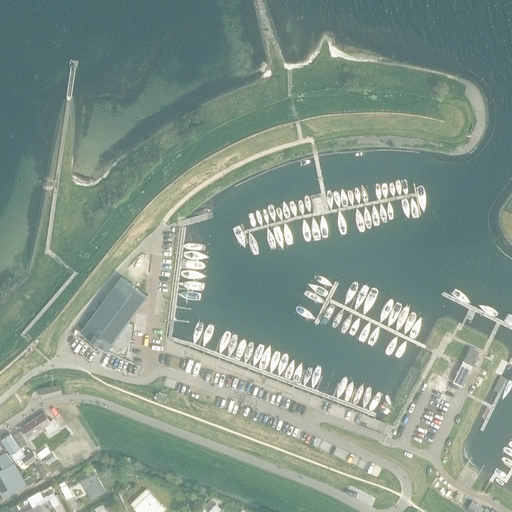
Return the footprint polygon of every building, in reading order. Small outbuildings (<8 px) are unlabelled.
[(312,198),(315,212),(322,210),(319,197),(312,198)] [(139,274),(138,275),(128,268),(122,276),(121,276),(77,337),(103,356),(148,295),(138,288),(144,279),(143,278),(144,278),(139,274)] [(463,361),(472,365),(478,351),(470,347),(463,361)] [(39,388),(42,397),(61,393),(59,384),(39,388)] [(164,400),(166,395),(158,392),(158,394),(155,393),(154,398),(156,399),(156,398),(164,400)] [(52,419),(50,421),(44,412),(20,428),(27,437),(44,425),(48,431),(57,426),(52,419)] [(12,436),(21,448),(28,442),(19,431),(12,436)] [(26,455),(21,448),(12,436),(10,434),(1,440),(16,460),(21,457),(26,464),(37,457),(32,450),(26,455)] [(0,491),(4,499),(27,487),(15,464),(6,452),(0,455),(0,465),(3,470),(0,471),(0,491)] [(41,460),(45,467),(52,463),(48,456),(41,460)] [(37,467),(43,475),(48,472),(42,463),(37,467)] [(81,481),(91,500),(105,492),(94,474),(81,481)] [(61,489),(67,499),(72,496),(66,486),(61,489)] [(54,507),(59,505),(53,494),(48,497),(47,495),(33,503),(35,507),(25,511),(42,511),(39,505),(49,499),(54,507)] [(135,509),(137,511),(153,511),(161,505),(150,494),(135,509)] [(115,501),(120,511),(122,511),(127,509),(121,498),(115,501)] [(468,507),(476,511),(481,511),(484,508),(471,501),(468,507)]
